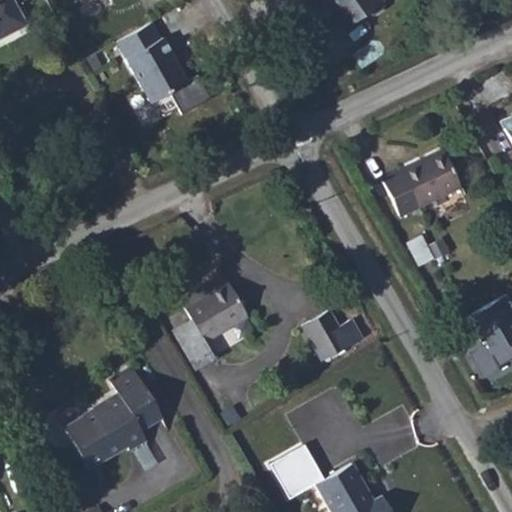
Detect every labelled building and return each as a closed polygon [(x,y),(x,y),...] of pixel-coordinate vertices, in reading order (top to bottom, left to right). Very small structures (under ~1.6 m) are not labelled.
[(0,0),(0,32),(27,17),(17,0),(0,0)] [(385,0),(324,0),(335,14),(332,16),(344,32),(370,13),(377,14),(385,8),(386,1),(385,0)] [(150,103),(187,82),(162,37),(160,38),(151,22),(115,42),(150,103)] [(402,223),(462,194),(443,155),(382,184),(402,223)] [(446,247),(430,255),(436,267),(452,259),(446,247)] [(184,299),(209,343),(252,318),(231,283),(203,298),(198,291),(184,299)] [(471,350),(484,375),(511,358),(511,344),(511,342),(511,341),(511,302),(507,294),(475,309),(481,320),(475,325),(485,344),(471,350)] [(310,331),(330,366),(355,354),(336,318),(310,331)] [(139,455),(155,446),(151,436),(173,423),(145,372),(123,384),(129,397),(105,411),(107,420),(96,425),(94,421),(74,432),(96,472),(136,451),(139,455)] [(362,490),(365,488),(351,463),(323,479),(303,444),(268,464),(288,498),(314,484),(329,511),(390,511),(380,495),(372,500),(368,502),(362,490)] [(0,489),(9,485),(0,464),(0,489)]
